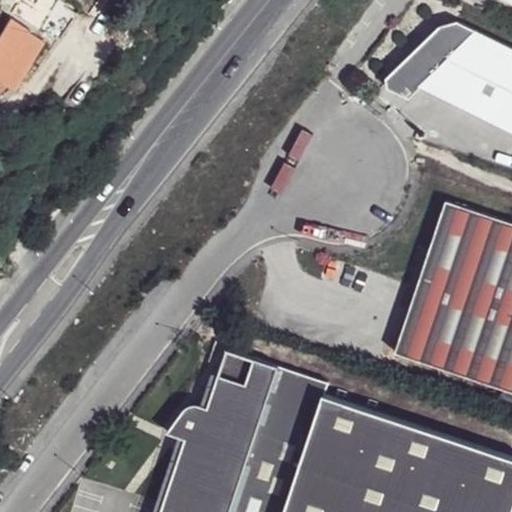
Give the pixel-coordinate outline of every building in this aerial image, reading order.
[(43,29),(61,3),(56,0),(5,0),(17,7),(12,14),(41,33),(43,29)] [(61,3),(43,29),(54,36),(71,9),(61,3)] [(0,73),(26,30),(5,17),(0,25),(0,73)] [(387,90),(406,99),(416,88),(511,134),(511,49),(457,22),(439,27),(385,80),(387,90)] [(0,73),(0,82),(9,87),(36,40),(26,30),(0,73)] [(0,94),(9,87),(0,82),(0,94)] [(511,222),(448,201),(397,353),(511,390),(511,222)] [(511,511),(511,455),(322,395),(326,384),(225,351),(206,408),(200,407),(195,405),(186,406),(180,411),(168,430),(184,442),(160,511),(511,511)]
